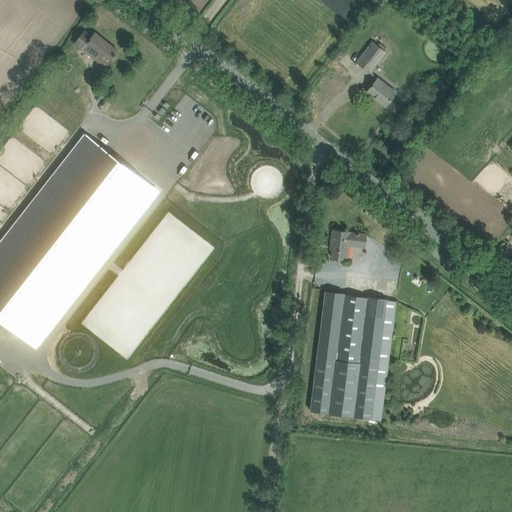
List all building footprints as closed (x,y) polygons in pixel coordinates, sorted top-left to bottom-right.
[(84,32),(76,43),(90,55),(92,53),(107,64),(114,56),(116,54),(115,54),(117,51),(95,33),(91,38),(84,32)] [(373,42),(356,62),(369,72),(386,52),(373,42)] [(377,78),(373,83),(367,91),(386,106),(396,93),(377,78)] [(84,145),(0,252),(0,315),(32,341),(147,194),(84,145)] [(332,258),(347,259),(349,245),(364,247),(366,234),(350,232),(333,230),(331,246),(333,246),(332,258)] [(397,300),(387,299),(325,291),(318,350),(324,351),(323,357),(317,356),(310,411),(372,418),(382,420),(397,300)]
